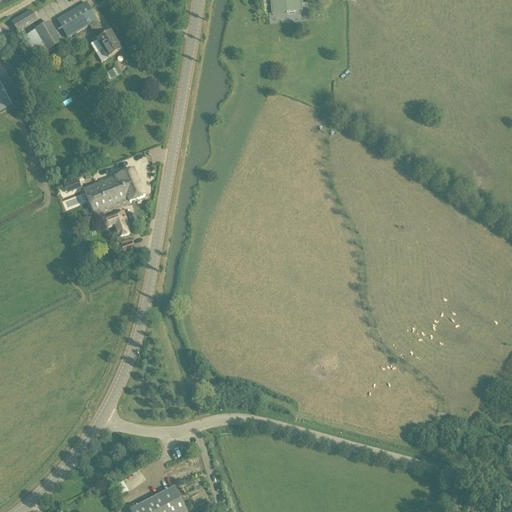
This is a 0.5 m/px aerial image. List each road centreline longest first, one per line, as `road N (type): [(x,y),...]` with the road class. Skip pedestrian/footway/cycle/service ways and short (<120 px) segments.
road 1 (secondary): [(104,416),(148,297),(200,0)]
road 2 (unclassified): [(511,489),(230,417),(163,431),(133,430),(104,416)]
road 3 (secondary): [(17,511),(104,416)]
